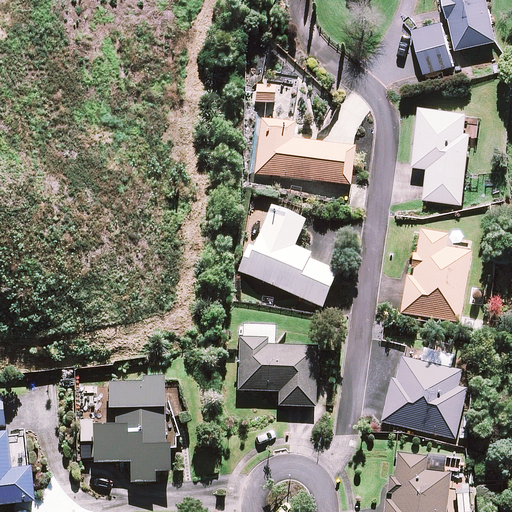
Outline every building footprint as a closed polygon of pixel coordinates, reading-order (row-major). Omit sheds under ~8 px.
[(444,0),(450,20),(457,49),(497,40),(487,0),(444,0)] [(450,51),(444,22),(414,29),(424,73),(454,66),(450,51)] [(278,87),(260,85),(258,104),(276,106),(278,87)] [(468,111),(421,105),(414,164),(429,166),(425,198),(462,202),(471,129),(466,128),(468,111)] [(297,123),(262,119),(255,174),(350,185),(355,146),(296,139),(297,123)] [(306,219),(273,205),(255,246),(249,244),(238,271),(323,307),(338,271),(308,258),(311,252),(295,245),(306,219)] [(448,234),(421,230),(413,277),(407,276),(401,313),(460,323),(471,252),(445,248),(448,234)] [(276,328),(242,327),(239,390),(280,392),(279,404),(314,406),(317,347),(275,345),(276,328)] [(455,354),(424,348),(421,363),(402,359),(397,381),(392,379),(383,423),(455,438),(469,373),(452,369),(455,354)] [(164,404),(162,378),(109,382),(112,408),(113,425),(93,426),(96,463),(131,460),(132,483),(170,480),(164,404)] [(12,469),(7,433),(0,433),(0,504),(35,500),(31,466),(12,469)] [(428,456),(396,452),(390,499),(386,499),(384,511),(445,511),(450,474),(426,471),(428,456)] [(456,511),(471,511),(471,491),(456,492),(456,511)]
